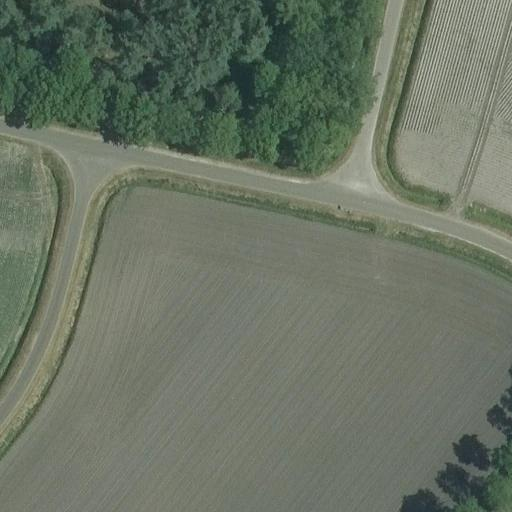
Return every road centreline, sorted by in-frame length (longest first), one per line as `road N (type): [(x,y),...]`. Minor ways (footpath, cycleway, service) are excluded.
road 1 (unclassified): [(0,420),(45,328),(94,148)]
road 2 (unclassified): [(349,200),(94,148)]
road 3 (unclassified): [(349,200),(393,0)]
road 4 (unclassified): [(511,254),(414,215),(349,200)]
